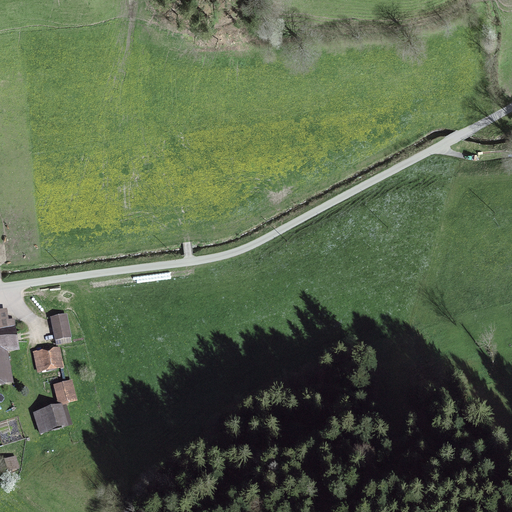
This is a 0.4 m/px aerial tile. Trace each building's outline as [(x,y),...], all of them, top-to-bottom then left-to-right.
[(0,379),(5,379),(0,351),(19,348),(15,321),(7,322),(6,316),(0,314),(0,379)] [(70,338),(66,316),(51,318),(56,341),(70,338)] [(59,351),(37,355),(40,370),(61,366),(59,351)] [(71,382),(64,384),(67,400),(75,398),(71,382)] [(51,427),(61,424),(57,411),(46,415),(45,411),(33,416),(39,433),(51,429),(51,427)] [(19,468),(16,458),(7,461),(10,470),(19,468)]
